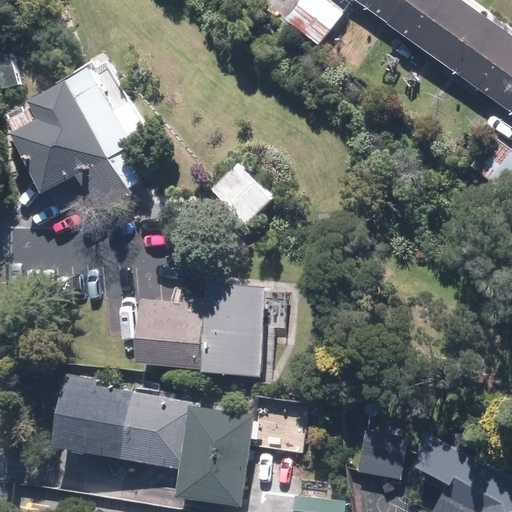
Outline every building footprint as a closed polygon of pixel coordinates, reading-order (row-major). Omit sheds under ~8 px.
[(347,11),(330,0),(304,0),(286,25),(320,49),(347,11)] [(511,38),(457,0),(351,0),(511,114),(511,38)] [(21,86),(13,56),(0,59),(0,69),(5,90),(21,86)] [(114,113),(89,69),(27,104),(37,122),(10,138),(33,178),(44,197),(51,193),(76,179),(96,215),(130,196),(126,190),(142,181),(126,151),(151,137),(132,103),(114,113)] [(511,151),(491,136),(467,169),(511,202),(511,151)] [(276,203),(241,165),(211,192),(246,230),(276,203)] [(259,376),(265,286),(206,282),(205,300),(201,369),(201,372),(259,376)] [(133,338),(135,363),(201,369),(205,300),(183,298),(183,304),(170,302),(140,298),(134,334),(133,338)] [(240,509),(256,419),(203,410),(204,404),(64,381),(53,450),(180,472),(175,498),(240,509)] [(403,481),(409,436),(364,429),(357,474),(403,481)] [(511,511),(511,479),(429,435),(411,469),(446,488),(432,511),(511,511)] [(345,511),(346,503),(295,495),(292,511),(345,511)]
